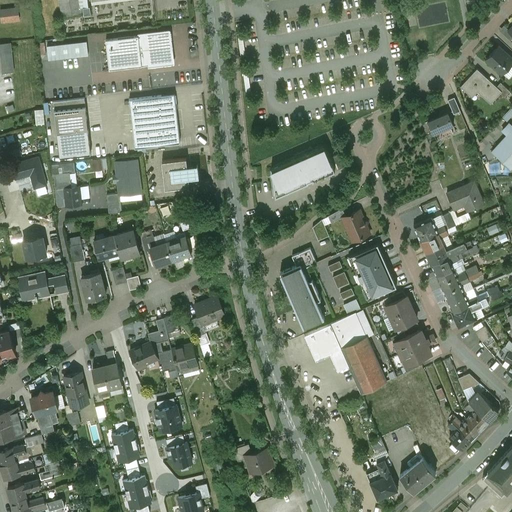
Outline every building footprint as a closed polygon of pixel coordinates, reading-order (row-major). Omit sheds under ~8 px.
[(58,0),(62,17),(82,13),(79,0),(58,0)] [(18,8),(1,11),(2,22),(20,19),(18,8)] [(158,33),(106,39),(109,69),(142,65),(145,68),(148,67),(148,65),(172,62),(168,32),(158,33)] [(86,41),(48,46),(49,59),(88,55),(86,41)] [(10,43),(0,43),(0,51),(3,73),(14,72),(10,43)] [(511,62),(511,58),(498,46),(486,59),(502,74),(511,62)] [(496,87),(477,69),(461,86),(473,97),(478,92),(490,104),(500,93),(502,92),(496,87)] [(510,91),(500,82),(496,87),(502,92),(500,93),(505,97),(510,91)] [(162,95),(130,99),(135,148),(180,142),(176,110),(178,108),(176,95),(174,94),(162,95)] [(53,101),(60,157),(91,154),(85,97),(53,101)] [(454,97),(447,100),(453,114),(460,111),(454,97)] [(35,109),(35,123),(44,123),(43,109),(35,109)] [(447,112),(428,121),(433,134),(453,125),(447,112)] [(508,134),(492,152),(503,162),(511,153),(511,127),(509,124),(503,130),(508,134)] [(312,146),(295,154),(296,156),(271,167),(274,190),(282,194),(309,183),(308,182),(312,180),(313,181),(335,171),(323,144),(313,149),(312,146)] [(344,167),(339,154),(333,157),(339,169),(344,167)] [(46,185),(38,157),(11,165),(15,179),(16,179),(16,182),(22,180),(22,177),(30,175),(34,189),(46,185)] [(107,168),(107,158),(93,158),(93,169),(107,168)] [(186,158),(162,161),(165,189),(190,186),(188,176),(196,175),(195,167),(187,168),(186,158)] [(137,161),(116,163),(120,195),(140,192),(137,161)] [(74,163),(51,165),(52,177),(55,177),(55,174),(69,173),(69,174),(75,174),(74,163)] [(69,173),(55,174),(55,177),(56,190),(71,188),(69,174),(69,173)] [(473,182),(446,194),(454,210),(464,205),(467,212),(483,205),(473,182)] [(56,190),(58,208),(81,205),(79,187),(71,188),(56,190)] [(339,210),(328,216),(331,223),(342,218),(342,217),(339,210)] [(360,210),(351,213),(353,216),(347,218),(345,216),(342,217),(342,218),(351,238),(360,234),(362,237),(370,233),(367,226),(368,222),(364,220),(360,210)] [(456,225),(450,212),(443,215),(449,228),(454,226),(456,225)] [(186,213),(178,215),(183,230),(191,227),(186,213)] [(432,217),(414,225),(421,241),(439,233),(436,228),(432,217)] [(322,219),(312,227),(318,240),(329,236),(322,219)] [(444,224),(436,228),(439,233),(446,229),(444,224)] [(446,229),(439,233),(440,237),(456,230),(454,226),(446,229)] [(133,229),(114,234),(119,251),(121,257),(140,252),(133,229)] [(439,233),(421,241),(426,252),(444,245),(440,237),(439,233)] [(114,234),(94,240),(99,257),(119,251),(114,234)] [(153,234),(142,238),(146,253),(152,251),(150,247),(156,245),(153,234)] [(43,236),(23,240),(27,258),(47,254),(43,236)] [(186,236),(167,242),(172,259),(181,256),(181,257),(191,253),(186,236)] [(156,245),(150,247),(152,251),(156,265),(172,260),(172,259),(167,242),(156,245)] [(464,242),(446,250),(449,257),(462,251),(467,249),(464,242)] [(81,243),(69,246),(72,262),(85,259),(81,243)] [(350,256),(350,257),(353,255),(357,264),(354,265),(357,273),(360,272),(364,280),(361,282),(365,290),(368,288),(371,297),(368,298),(369,299),(397,286),(378,244),(350,256)] [(444,245),(426,252),(431,264),(449,257),(446,250),(444,245)] [(310,248),(292,256),(296,266),(300,264),(303,269),(316,262),(310,248)] [(467,249),(462,251),(465,257),(471,255),(468,248),(467,249)] [(462,251),(449,257),(452,263),(465,257),(462,251)] [(332,256),(325,258),(327,265),(334,263),(332,256)] [(449,257),(431,264),(437,276),(454,268),(452,263),(449,257)] [(331,272),(342,266),(340,260),(328,266),(331,272)] [(296,266),(280,273),(288,291),(292,289),(300,307),(296,309),(304,328),(324,319),(317,301),(321,299),(312,279),(308,281),(303,269),(300,264),(296,266)] [(123,266),(111,270),(116,284),(127,281),(127,278),(123,266)] [(454,268),(437,276),(442,288),(460,280),(457,275),(454,268)] [(472,269),(457,275),(460,280),(470,276),(474,274),(472,269)] [(338,288),(349,283),(344,271),(333,277),(338,288)] [(100,272),(81,277),(87,300),(106,295),(100,272)] [(46,274),(21,280),(23,289),(25,288),(27,297),(35,295),(36,296),(51,293),(49,284),(47,278),(46,274)] [(65,274),(47,278),(49,284),(55,283),(56,289),(68,287),(65,274)] [(138,275),(127,278),(127,281),(130,290),(141,287),(138,275)] [(470,276),(460,280),(462,286),(472,281),(470,276)] [(460,280),(442,288),(447,300),(465,292),(462,286),(460,280)] [(343,299),(354,294),(352,288),(340,293),(343,299)] [(491,289),(468,299),(470,304),(485,298),(493,295),(491,289)] [(403,291),(389,297),(392,302),(406,296),(403,291)] [(465,292),(447,300),(453,312),(470,304),(468,299),(465,292)] [(217,296),(195,305),(199,317),(202,325),(203,325),(203,323),(215,319),(216,319),(225,316),(217,296)] [(392,302),(386,305),(391,317),(411,308),(409,302),(410,302),(407,296),(406,296),(392,302)] [(358,298),(344,304),(348,313),(362,308),(358,298)] [(485,298),(470,304),(472,309),(487,303),(485,298)] [(453,312),(452,312),(459,327),(477,319),(472,309),(470,304),(453,312)] [(411,308),(391,317),(396,328),(405,324),(416,319),(417,319),(414,312),(414,313),(411,308)] [(352,313),(331,323),(341,347),(363,337),(352,313)] [(176,314),(164,317),(167,331),(167,332),(179,329),(176,314)] [(164,317),(156,319),(160,332),(167,331),(164,317)] [(202,325),(199,317),(192,319),(197,336),(206,333),(203,325),(202,325)] [(416,319),(405,324),(407,330),(418,325),(416,319)] [(331,323),(307,333),(317,357),(341,347),(331,323)] [(485,326),(475,332),(482,342),(492,335),(485,326)] [(406,336),(396,341),(406,364),(406,365),(417,360),(431,353),(427,344),(429,343),(427,338),(425,339),(421,330),(406,336)] [(0,357),(15,353),(9,331),(0,333),(0,357)] [(160,332),(149,335),(150,342),(151,344),(161,342),(169,340),(167,332),(167,331),(160,332)] [(404,331),(391,337),(393,342),(396,341),(406,336),(404,331)] [(436,341),(433,335),(427,337),(429,343),(430,344),(436,341)] [(363,337),(341,347),(361,393),(386,381),(366,336),(363,337)] [(150,342),(130,351),(137,367),(158,358),(151,344),(150,342)] [(172,348),(163,351),(161,342),(151,344),(158,358),(161,372),(168,370),(169,371),(177,369),(172,348)] [(192,343),(172,348),(177,369),(177,370),(198,365),(192,343)] [(115,350),(107,351),(110,364),(118,362),(115,350)] [(511,358),(507,355),(504,353),(501,358),(511,364),(511,363),(511,358)] [(450,357),(445,359),(449,370),(454,368),(450,357)] [(417,360),(406,365),(406,364),(403,365),(406,372),(419,366),(417,360)] [(110,364),(93,368),(98,388),(109,385),(110,387),(123,384),(118,362),(110,364)] [(82,371),(63,376),(70,403),(89,399),(82,371)] [(470,373),(458,378),(463,390),(480,383),(470,373)] [(109,385),(98,388),(100,398),(112,395),(110,387),(109,385)] [(440,399),(445,397),(442,387),(437,389),(440,399)] [(53,390),(45,393),(41,391),(39,395),(31,397),(37,416),(50,412),(58,409),(53,390)] [(362,394),(353,398),(355,403),(364,399),(362,394)] [(157,402),(159,409),(176,405),(174,398),(157,402)] [(480,404),(473,398),(470,403),(476,408),(480,404)] [(498,411),(485,399),(480,404),(476,408),(489,421),(498,411)] [(476,408),(470,403),(466,406),(472,412),(476,408)] [(104,404),(97,405),(99,421),(107,420),(104,404)] [(182,426),(177,404),(176,405),(159,409),(154,410),(156,417),(155,418),(156,423),(158,423),(160,431),(182,426)] [(6,410),(0,411),(0,426),(23,420),(19,408),(7,411),(6,410)] [(489,421),(476,408),(472,412),(467,418),(480,430),(489,421)] [(50,412),(37,416),(42,434),(55,430),(50,412)] [(74,416),(67,417),(69,426),(76,425),(74,416)] [(462,423),(455,417),(452,421),(458,427),(462,423)] [(480,430),(467,418),(462,423),(458,427),(471,439),(480,430)] [(23,420),(0,426),(0,440),(14,437),(14,436),(26,432),(23,420)] [(115,423),(118,433),(129,430),(127,420),(115,423)] [(458,427),(452,421),(448,425),(455,431),(458,427)] [(455,431),(449,437),(462,449),(471,439),(458,427),(455,431)] [(118,433),(113,434),(116,447),(136,442),(132,430),(129,430),(118,433)] [(42,434),(25,439),(26,443),(27,446),(34,444),(34,445),(41,443),(44,442),(42,434)] [(166,439),(168,447),(185,443),(183,435),(166,439)] [(381,436),(371,440),(376,453),(386,448),(381,436)] [(136,442),(116,447),(119,461),(124,460),(136,457),(139,456),(136,442)] [(192,462),(187,442),(185,443),(168,447),(166,447),(170,461),(173,460),(175,467),(192,462)] [(26,443),(12,447),(16,461),(37,455),(34,445),(34,444),(27,446),(26,443)] [(41,443),(34,445),(37,455),(43,453),(44,453),(41,443)] [(249,444),(234,449),(238,461),(246,458),(245,455),(252,453),(249,444)] [(511,445),(483,479),(502,496),(511,484),(511,445)] [(12,447),(0,450),(0,462),(1,465),(16,461),(12,447)] [(252,453),(245,455),(246,458),(251,472),(273,465),(267,448),(252,453)] [(16,461),(1,465),(5,479),(20,474),(36,469),(36,467),(44,465),(46,465),(46,464),(43,453),(16,461)] [(436,472),(420,453),(409,462),(412,466),(425,481),(436,472)] [(139,466),(136,457),(124,460),(127,469),(139,466)] [(66,458),(46,464),(46,465),(44,465),(46,471),(39,473),(39,474),(68,465),(68,466),(66,458)] [(385,459),(377,462),(379,467),(383,476),(390,473),(385,459)] [(68,465),(39,474),(41,480),(64,474),(62,468),(68,466),(68,465)] [(129,479),(141,476),(139,466),(127,469),(129,479)] [(412,466),(401,475),(414,490),(425,481),(412,466)] [(379,467),(367,472),(371,481),(383,476),(379,467)] [(383,476),(371,481),(378,498),(397,489),(390,473),(383,476)] [(129,479),(125,480),(128,493),(147,489),(144,475),(141,476),(129,479)] [(38,480),(23,484),(25,491),(40,487),(38,480)] [(23,483),(8,487),(12,501),(26,497),(25,491),(23,484),(23,483)] [(199,492),(201,498),(210,496),(207,483),(196,486),(197,492),(199,492)] [(147,489),(128,493),(131,507),(136,506),(148,503),(150,502),(147,489)] [(181,511),(199,511),(204,511),(201,498),(199,492),(197,492),(178,497),(181,511)] [(26,497),(12,501),(14,511),(23,511),(30,510),(30,509),(28,502),(26,497)] [(43,497),(28,502),(30,509),(45,505),(43,497)] [(149,511),(148,503),(136,506),(137,511),(149,511)]
